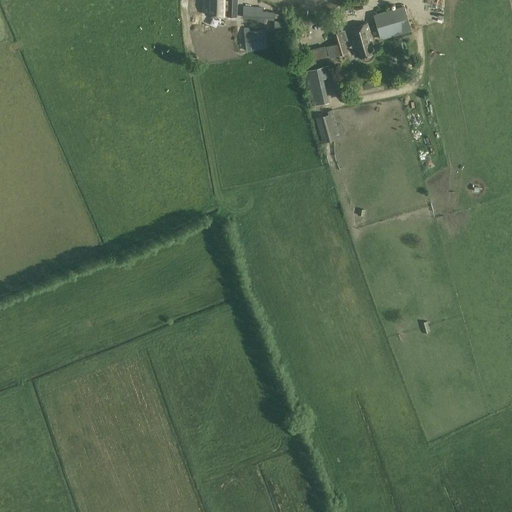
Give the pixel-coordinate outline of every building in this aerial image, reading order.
[(200,13),(200,0),(190,0),(190,12),(200,13)] [(236,0),(205,0),(205,15),(236,16),(236,0)] [(404,6),(374,14),(381,40),(411,31),(404,6)] [(271,30),(285,30),(285,10),(271,10),(271,30)] [(205,17),(195,17),(194,28),(205,28),(205,17)] [(308,17),(293,19),(294,30),(297,30),(298,35),(310,33),(308,24),(318,23),(318,17),(308,18),(308,17)] [(373,53),(371,45),(374,44),(368,23),(349,29),(356,50),(358,49),(360,57),(373,53)] [(244,32),(246,44),(267,42),(266,30),(244,32)] [(334,44),(326,47),(330,58),(348,53),(342,31),(331,34),(334,44)] [(325,46),(300,52),(304,69),(314,67),(313,64),(316,63),(315,59),(327,56),(325,46)] [(305,70),(313,105),(329,101),(323,78),(332,76),(329,65),(305,70)] [(315,118),(323,143),(341,137),(333,112),(315,118)]
